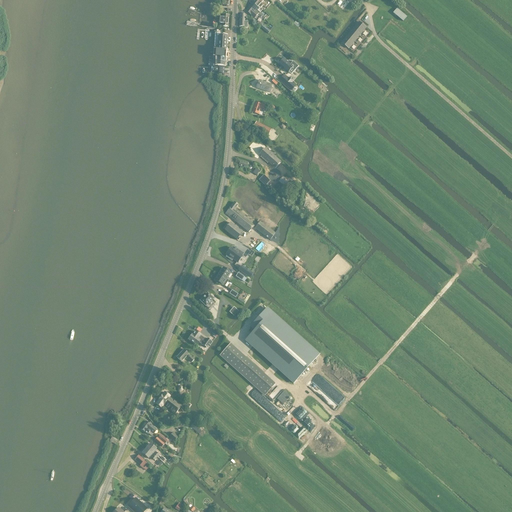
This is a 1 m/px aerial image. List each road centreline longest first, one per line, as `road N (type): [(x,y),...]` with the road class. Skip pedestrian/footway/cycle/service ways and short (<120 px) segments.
road 1 (tertiary): [(95,511),(218,207),(235,0)]
road 2 (track): [(424,312),(296,455)]
road 3 (track): [(511,155),(373,31)]
